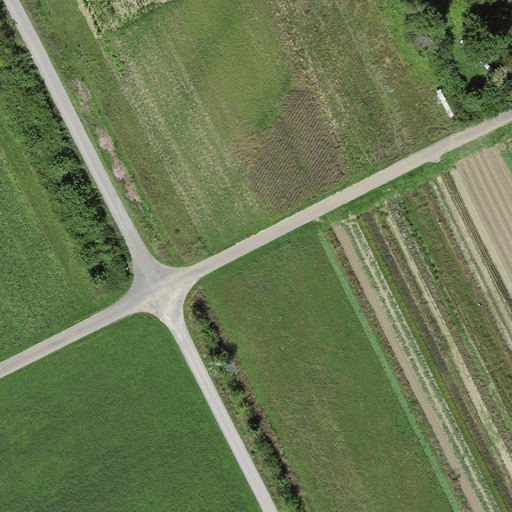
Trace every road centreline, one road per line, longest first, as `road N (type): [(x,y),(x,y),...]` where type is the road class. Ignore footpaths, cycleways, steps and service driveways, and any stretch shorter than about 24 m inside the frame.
road 1 (unclassified): [(511,113),(159,290)]
road 2 (residential): [(14,0),(159,290)]
road 3 (residential): [(159,290),(272,511)]
road 4 (unclassified): [(159,290),(0,371)]
